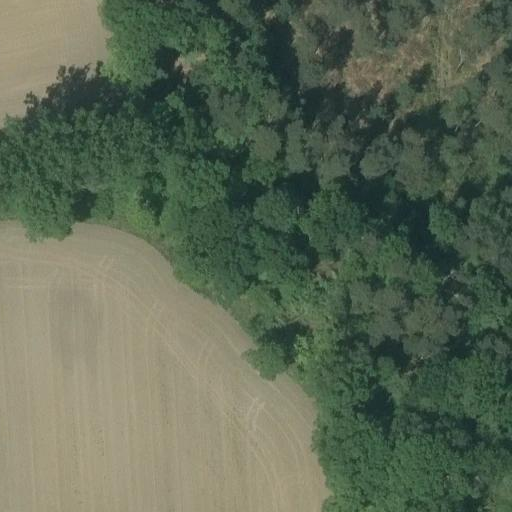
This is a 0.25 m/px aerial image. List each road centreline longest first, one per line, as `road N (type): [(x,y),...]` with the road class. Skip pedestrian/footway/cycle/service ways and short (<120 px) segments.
road 1 (track): [(0,164),(36,150),(125,144),(206,160),(511,323)]
road 2 (track): [(511,171),(326,180),(206,160)]
